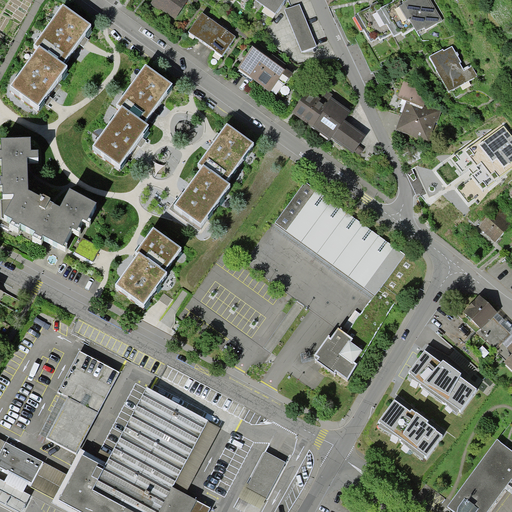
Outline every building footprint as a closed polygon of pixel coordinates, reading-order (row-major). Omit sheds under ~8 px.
[(176,19),(188,0),(153,0),(151,4),(160,11),(161,9),(176,19)] [(256,0),(275,14),(285,0),(256,0)] [(418,37),(441,23),(427,0),(413,0),(405,5),(401,0),(400,0),(382,11),(378,5),(352,20),(370,50),(393,36),(397,42),(415,31),(418,37)] [(300,54),(315,48),(298,6),(283,12),(300,54)] [(91,27),(62,7),(34,48),(38,51),(10,91),(39,110),(45,101),(67,69),(63,67),(82,39),(91,27)] [(188,32),(222,56),(235,38),(201,14),(188,32)] [(270,96),(287,73),(250,46),(233,69),(270,96)] [(463,77),(449,52),(430,63),(449,97),(459,91),(462,97),(471,92),(468,87),(476,83),(471,73),(463,77)] [(173,83),(147,65),(117,106),(122,110),(95,148),(121,166),(140,140),(149,128),(143,124),(148,117),(173,83)] [(432,93),(403,83),(398,96),(394,94),(389,109),(405,115),(398,132),(431,144),(442,114),(427,108),(432,93)] [(308,92),(293,114),(330,140),(331,138),(354,154),(366,138),(344,122),(351,112),(331,98),(326,105),(308,92)] [(252,143),(228,126),(219,138),(197,170),(200,172),(181,199),(174,209),(201,229),(230,189),(223,184),(252,143)] [(30,157),(29,144),(0,144),(0,149),(3,220),(63,253),(72,237),(77,238),(82,228),(86,230),(97,210),(69,195),(60,213),(28,197),(28,165),(38,164),(37,156),(30,157)] [(441,162),(415,174),(426,195),(451,182),(441,162)] [(413,265),(303,187),(273,226),(371,299),(346,334),(339,329),(332,340),(328,338),(316,355),(319,358),(317,361),(334,374),(337,371),(347,380),(395,301),(393,299),(413,265)] [(511,226),(511,220),(500,210),(483,228),(499,242),(511,226)] [(182,249),(155,229),(140,249),(136,255),(138,257),(117,286),(144,306),(168,274),(165,272),(182,249)] [(498,315),(479,296),(463,312),(481,330),(478,333),(496,351),(511,335),(495,319),(498,315)] [(119,373),(79,352),(57,393),(67,399),(47,438),(76,454),(119,373)] [(442,365),(425,353),(407,377),(459,415),(477,392),(460,379),(461,377),(443,363),(442,365)] [(80,449),(67,474),(55,497),(51,503),(68,511),(210,511),(211,510),(184,496),(221,428),(146,389),(107,464),(80,449)] [(443,438),(395,402),(379,423),(427,460),(443,438)] [(511,451),(497,441),(447,508),(452,511),(487,511),(511,478),(511,451)] [(30,485),(43,462),(6,442),(0,452),(0,468),(10,473),(30,485)] [(267,448),(242,496),(264,507),(288,459),(267,448)] [(67,474),(43,462),(30,485),(55,497),(67,474)] [(29,486),(30,485),(10,473),(7,479),(4,483),(0,481),(0,502),(17,511),(21,511),(30,496),(23,493),(25,489),(27,485),(29,486)]
